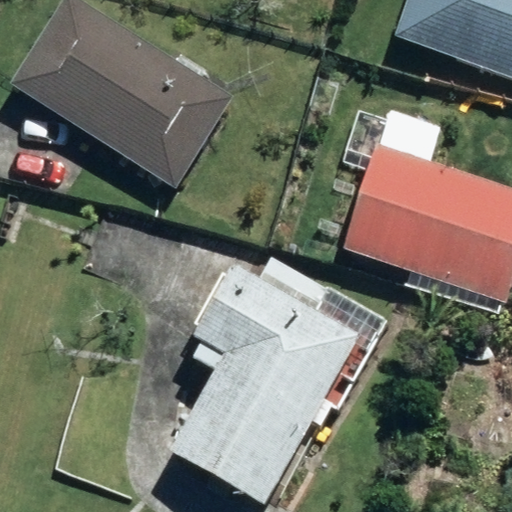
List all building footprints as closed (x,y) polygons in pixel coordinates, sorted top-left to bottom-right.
[(511,0),(414,0),(396,52),(511,92),(511,0)] [(12,103),(174,200),(228,111),(65,13),(12,103)] [(318,101),(369,113),(377,79),(326,67),(318,101)] [(511,208),(378,167),(347,265),(505,315),(511,291),(511,208)] [(170,475),(237,511),(270,511),(355,357),(233,290),(194,362),(224,380),(170,475)]
